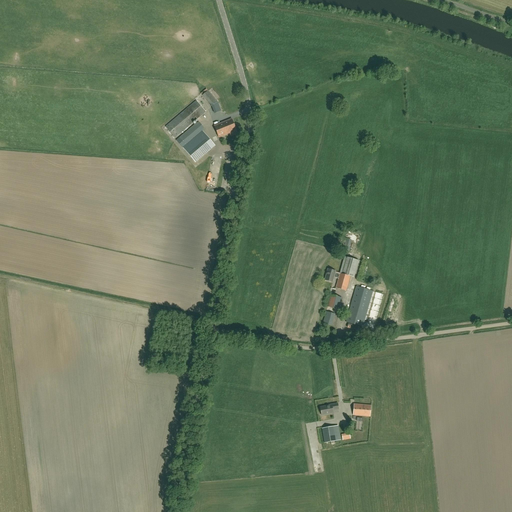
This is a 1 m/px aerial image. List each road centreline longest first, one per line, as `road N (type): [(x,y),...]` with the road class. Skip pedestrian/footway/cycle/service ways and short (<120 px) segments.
road 1 (tertiary): [(209,331),(249,120),(218,0)]
road 2 (unclassified): [(511,324),(321,348),(209,331)]
road 3 (track): [(511,66),(400,29),(239,0)]
road 4 (track): [(211,321),(0,276)]
road 5 (tertiary): [(179,511),(209,331)]
